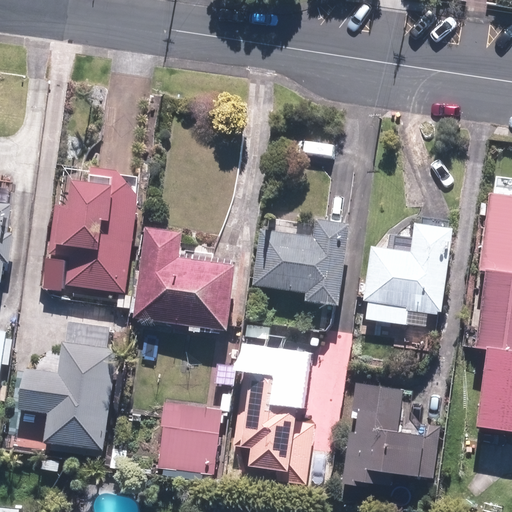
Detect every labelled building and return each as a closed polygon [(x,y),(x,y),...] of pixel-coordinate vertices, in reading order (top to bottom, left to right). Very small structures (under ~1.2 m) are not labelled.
[(338,142),(306,141),(305,158),(337,158),(338,142)] [(69,287),(127,294),(139,197),(121,173),(94,170),(92,188),(75,186),(72,210),(57,208),(51,255),(73,258),(69,287)] [(483,272),(489,273),(511,276),(511,199),(493,197),(483,272)] [(0,284),(3,285),(5,265),(11,266),(16,227),(11,227),(14,207),(0,205),(0,284)] [(308,303),(341,308),(352,227),(319,223),(317,241),(261,233),(254,286),(309,293),(308,303)] [(417,224),(413,252),(372,246),(364,300),(369,301),(367,318),(408,323),(410,306),(444,310),(455,230),(451,229),(417,224)] [(191,333),(203,335),(204,330),(230,334),(239,269),(234,268),(235,264),(180,256),(183,236),(147,231),(135,320),(192,328),(191,333)] [(511,276),(489,273),(479,352),(490,352),(511,355),(511,276)] [(42,287),(53,298),(66,287),(55,275),(42,287)] [(118,308),(131,310),(132,299),(120,297),(118,308)] [(290,357),(305,358),(306,346),(311,347),(313,332),(287,330),(285,344),(291,345),(290,357)] [(62,342),(58,371),(26,367),(20,408),(49,412),(45,442),(103,449),(116,350),(107,349),(62,342)] [(511,355),(490,352),(479,429),(511,433),(511,355)] [(465,374),(477,374),(477,358),(466,358),(465,374)] [(279,483),(308,486),(315,426),(299,423),(300,411),(291,410),(295,385),(279,365),(245,361),(235,446),(245,447),(244,450),(255,451),(253,470),(280,473),(279,483)] [(345,487),(368,489),(368,486),(393,489),(395,477),(421,481),(421,477),(435,479),(440,441),(400,435),(406,392),(359,386),(354,420),(359,421),(357,434),(353,434),(345,487)] [(164,477),(207,482),(207,475),(213,475),(218,436),(220,437),(223,411),(167,404),(159,469),(165,470),(164,477)] [(198,504),(251,511),(254,493),(201,486),(198,504)]
